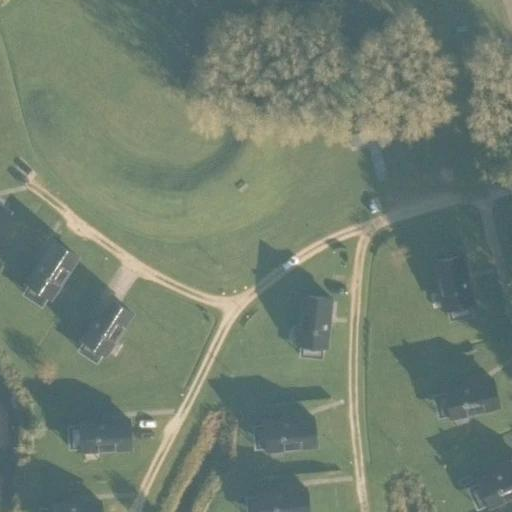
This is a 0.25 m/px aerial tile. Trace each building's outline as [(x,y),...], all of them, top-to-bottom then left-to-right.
[(365,143),(359,118),(345,121),(352,147),(365,143)] [(0,206),(0,226),(9,212),(0,206)] [(26,282),(51,298),(77,257),(53,241),(26,282)] [(444,309),(472,303),(462,256),(434,262),(444,309)] [(297,344),(326,346),(331,298),(302,295),(297,344)] [(81,338),(105,354),(132,313),(108,298),(81,338)] [(466,305),(444,310),(446,321),(469,315),(466,305)] [(451,418),(498,407),(492,378),(445,390),(451,418)] [(267,450),(316,446),(313,417),(265,422),(267,450)] [(80,422),(82,451),(130,448),(128,420),(80,422)] [(511,496),(511,464),(478,480),(489,507),(511,496)] [(308,511),(306,488),(257,493),(259,511),(308,511)] [(52,505),(52,511),(100,511),(100,502),(52,505)]
